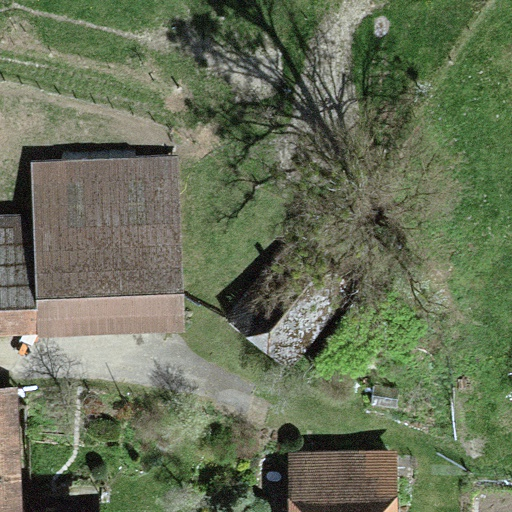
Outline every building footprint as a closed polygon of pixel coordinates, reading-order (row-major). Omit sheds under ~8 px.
[(168,164),(43,170),(47,248),(49,298),(174,292),(168,164)] [(0,310),(50,308),(49,298),(47,248),(38,248),(37,218),(0,220),(0,310)] [(184,222),(184,243),(220,244),(222,222),(184,222)] [(294,260),(249,313),(285,344),(329,291),(294,260)] [(0,511),(72,511),(72,484),(4,484),(4,397),(0,397),(0,511)] [(377,511),(378,467),(331,464),(331,488),(313,488),(312,511),(377,511)]
